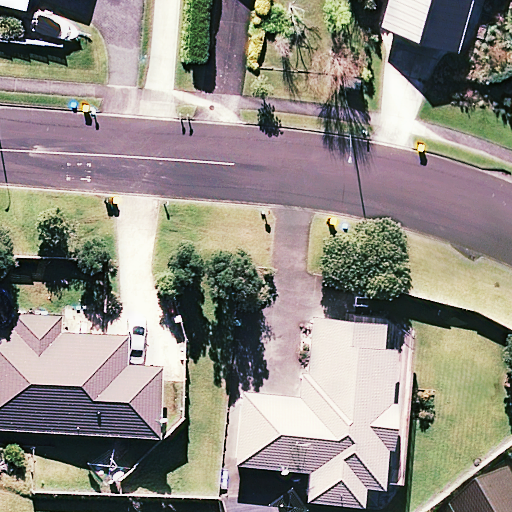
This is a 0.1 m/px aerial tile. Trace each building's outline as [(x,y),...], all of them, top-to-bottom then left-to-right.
[(0,0),(0,4),(26,9),(28,0),(0,0)] [(390,0),(382,29),(459,52),(474,0),(390,0)] [(406,342),(377,318),(345,316),(345,324),(305,321),(299,404),(239,400),(234,474),(305,479),(302,511),(357,511),(358,498),(378,500),(379,491),(395,492),(406,342)] [(59,338),(60,320),(12,317),(11,334),(0,333),(0,434),(151,445),(156,375),(120,372),(122,342),(59,338)] [(191,487),(211,488),(211,467),(216,467),(216,451),(212,451),(212,439),(193,438),(191,487)] [(511,511),(511,489),(469,511),(511,511)]
